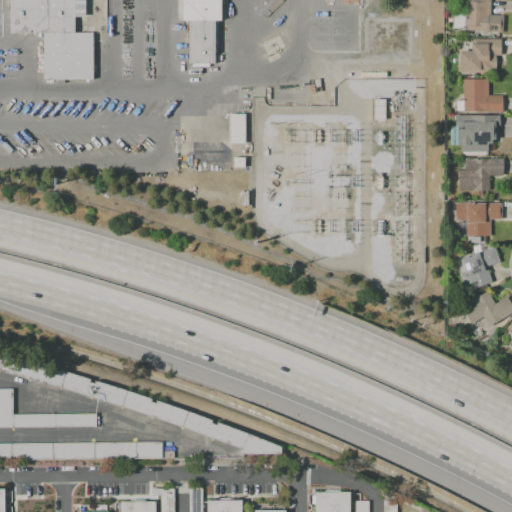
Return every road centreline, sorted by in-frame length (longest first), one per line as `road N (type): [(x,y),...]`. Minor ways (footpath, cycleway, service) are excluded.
road 1 (motorway): [(511,418),(351,341),(224,292),(0,225)]
road 2 (motorway): [(104,308),(322,388),(511,478)]
